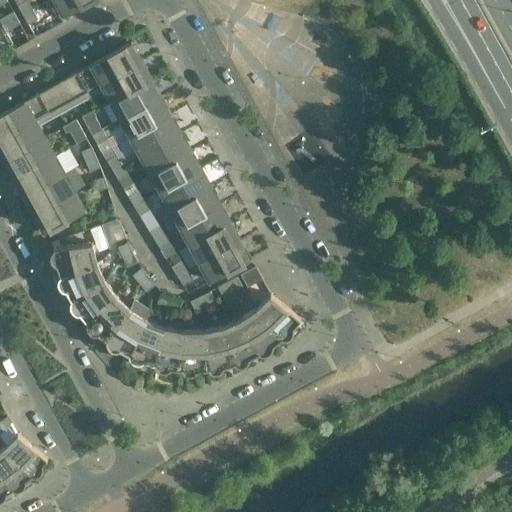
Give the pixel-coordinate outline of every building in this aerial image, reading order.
[(32,9),(27,0),(25,0),(17,5),(23,14),(32,9)] [(50,0),(60,17),(90,0),(50,0)] [(38,19),(32,9),(23,14),(28,24),(38,19)] [(2,25),(17,18),(13,12),(9,13),(0,18),(0,21),(2,25)] [(16,26),(20,23),(17,18),(2,25),(6,32),(16,26)] [(0,51),(0,49),(12,43),(6,32),(2,25),(0,25),(0,56),(2,56),(0,51)] [(68,101),(142,60),(131,42),(58,82),(68,101)] [(111,101),(151,78),(142,60),(68,101),(71,107),(104,88),(111,101)] [(121,118),(161,96),(151,78),(111,101),(121,118)] [(0,138),(68,101),(58,82),(0,114),(0,138)] [(131,136),(171,114),(161,96),(121,118),(131,136)] [(45,137),(38,125),(71,107),(68,101),(0,138),(0,151),(4,159),(45,137)] [(141,154),(181,132),(171,114),(131,136),(141,154)] [(102,129),(96,119),(87,125),(92,135),(102,129)] [(87,138),(81,128),(71,133),(77,143),(87,138)] [(107,139),(102,129),(92,135),(97,144),(107,139)] [(151,173),(191,150),(181,132),(141,154),(151,173)] [(14,177),(55,155),(45,137),(4,159),(14,177)] [(96,157),(91,146),(81,151),(86,161),(96,157)] [(161,190),(201,168),(191,150),(151,173),(161,190)] [(24,195),(65,173),(55,155),(14,177),(24,195)] [(122,164),(117,155),(107,161),(113,170),(122,164)] [(100,167),(96,157),(86,161),(90,171),(100,167)] [(128,174),(122,164),(113,170),(118,180),(128,174)] [(170,208),(211,186),(201,168),(161,190),(170,208)] [(34,213),(74,191),(65,173),(24,195),(34,213)] [(107,187),(104,177),(93,180),(97,191),(107,187)] [(180,226),(221,204),(211,186),(170,208),(180,226)] [(143,200),(138,190),(128,196),(134,206),(143,200)] [(44,232),(85,209),(74,191),(34,213),(44,232)] [(149,209),(143,200),(134,206),(140,215),(149,209)] [(190,244),(231,222),(221,204),(180,226),(190,244)] [(200,262),(240,240),(231,222),(190,244),(200,262)] [(165,234),(159,225),(149,231),(155,240),(165,234)] [(126,237),(122,227),(111,231),(115,241),(126,237)] [(171,244),(165,234),(155,240),(161,250),(171,244)] [(210,281),(251,258),(240,240),(200,262),(210,281)] [(96,262),(92,243),(92,242),(53,248),(53,249),(52,250),(51,251),(51,252),(50,254),(50,255),(50,256),(50,257),(50,258),(50,259),(51,261),(52,262),(54,264),(55,264),(56,265),(59,275),(96,262)] [(132,252),(127,242),(117,247),(122,257),(132,252)] [(137,262),(132,252),(122,257),(127,267),(137,262)] [(186,269),(181,260),(171,266),(177,275),(186,269)] [(71,299),(105,280),(96,262),(59,275),(60,275),(58,277),(58,279),(58,280),(57,281),(58,282),(58,284),(58,285),(59,286),(60,288),(62,289),(64,290),(65,290),(71,299)] [(259,276),(254,266),(244,272),(250,282),(259,276)] [(148,276),(141,267),(132,275),(139,283),(148,276)] [(192,279),(186,269),(177,275),(183,285),(192,279)] [(155,284),(148,276),(139,283),(146,292),(155,284)] [(242,286),(237,276),(227,281),(232,291),(242,286)] [(86,321),(116,295),(105,280),(71,299),(71,300),(70,301),(70,302),(70,304),(70,305),(70,306),(70,308),(71,309),(72,310),(74,312),(76,313),(77,313),(79,313),(86,321)] [(232,291),(227,281),(217,287),(223,297),(232,291)] [(215,301),(210,291),(200,296),(205,306),(215,301)] [(167,307),(171,296),(161,292),(157,303),(167,307)] [(300,318),(270,293),(256,308),(281,338),(282,338),(285,338),(287,338),(289,337),(290,337),(291,336),(292,334),(293,332),(293,330),(293,329),(293,327),(300,318)] [(106,340),(130,309),(116,295),(86,321),(86,324),(86,325),(86,326),(87,327),(87,329),(88,330),(90,332),(91,332),(93,333),(95,333),(97,333),(106,340)] [(178,311),(181,300),(171,296),(167,307),(178,311)] [(205,306),(200,296),(190,301),(195,311),(205,306)] [(281,338),(256,308),(240,318),(258,353),(259,353),(261,354),(262,354),(264,354),(266,354),(267,353),(269,352),(270,351),(271,349),(272,348),(272,347),(272,346),(272,345),(281,338)] [(128,354),(146,319),(130,309),(106,340),(106,341),(106,343),(107,345),(108,346),(109,347),(109,348),(111,349),(113,350),(115,350),(118,350),(119,349),(128,354)] [(258,353),(240,318),(222,326),(233,363),(234,363),(235,364),(236,365),(239,365),(240,365),(242,365),(243,365),(245,364),(247,362),(248,361),(248,360),(249,358),(258,353)] [(154,364),(164,326),(146,319),(128,354),(129,354),(129,355),(129,356),(130,358),(131,359),(131,360),(133,361),(135,362),(137,363),(139,363),(141,362),(143,361),(154,364)] [(180,369),(184,330),(164,326),(154,364),(155,365),(156,367),(157,368),(159,370),(160,370),(162,371),(164,371),(166,370),(168,369),(170,368),(180,369)] [(233,363),(222,326),(203,330),(207,369),(208,369),(209,370),(210,371),(211,371),(212,372),(215,372),(217,372),(219,371),(221,370),(222,368),(223,368),(223,366),(233,363)] [(207,369),(203,330),(184,330),(180,369),(181,369),(181,370),(182,371),(183,372),(184,373),(186,373),(187,374),(189,374),(191,374),(194,373),(195,371),(197,370),(207,369)] [(47,458),(17,433),(11,422),(0,433),(0,437),(5,445),(30,475),(31,475),(32,475),(34,475),(36,475),(38,474),(40,473),(41,471),(42,470),(42,468),(43,467),(43,466),(43,464),(42,464),(47,458)] [(30,475),(5,445),(0,448),(0,469),(12,488),(14,489),(16,489),(17,489),(19,489),(21,488),(23,486),(24,485),(25,484),(25,482),(25,481),(25,479),(30,475)] [(12,488),(0,469),(0,499),(1,499),(2,499),(3,498),(5,496),(6,494),(6,493),(6,492),(12,488)]
